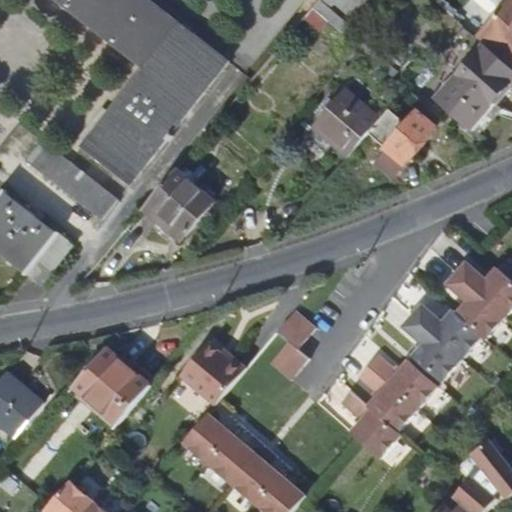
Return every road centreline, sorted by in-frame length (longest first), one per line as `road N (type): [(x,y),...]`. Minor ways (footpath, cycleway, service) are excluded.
road 1 (unknown): [(10,329),(149,193),(303,0)]
road 2 (residential): [(0,331),(218,284),(400,222)]
road 3 (residential): [(325,359),(393,264),(400,222)]
road 4 (residential): [(400,222),(511,171)]
